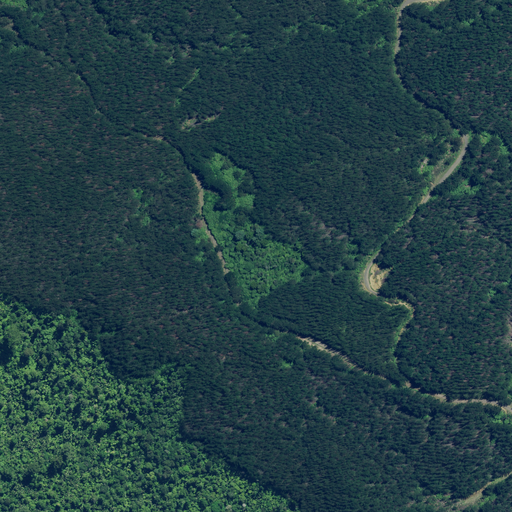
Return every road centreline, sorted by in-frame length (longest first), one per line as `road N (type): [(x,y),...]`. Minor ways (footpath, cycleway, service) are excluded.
road 1 (track): [(511,409),(429,396),(257,320),(215,241),(194,166),(107,105),(61,0)]
road 2 (track): [(429,396),(399,347),(410,299),(375,284),(372,261),(463,161),(465,137),(449,108),(419,94),(399,69),(391,39),(411,0)]
